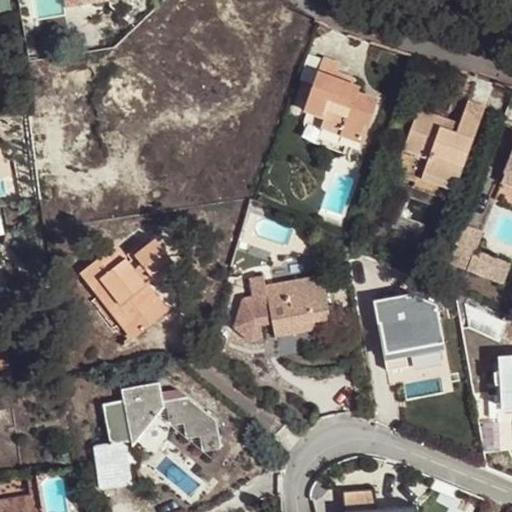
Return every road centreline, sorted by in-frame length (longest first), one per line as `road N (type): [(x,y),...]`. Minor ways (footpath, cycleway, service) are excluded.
road 1 (residential): [(295,511),(307,455),(352,440),(511,500)]
road 2 (residential): [(511,72),(324,14),(306,0)]
